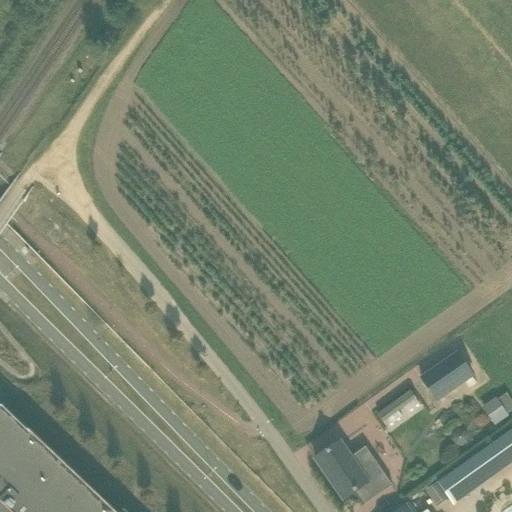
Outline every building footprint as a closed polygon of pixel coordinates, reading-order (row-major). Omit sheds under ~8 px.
[(473,376),(457,353),(421,378),(437,401),(473,376)] [(404,408),(416,400),(417,399),(411,390),(377,414),(383,423),(385,422),(399,412),(404,408)] [(496,399),(482,408),(495,426),(509,417),(496,399)] [(0,511),(114,511),(29,431),(28,432),(2,407),(0,408),(0,511)] [(511,462),(511,433),(433,488),(446,508),(511,462)] [(365,505),(393,486),(366,447),(351,458),(340,442),(315,459),(344,500),(356,492),(365,505)]
